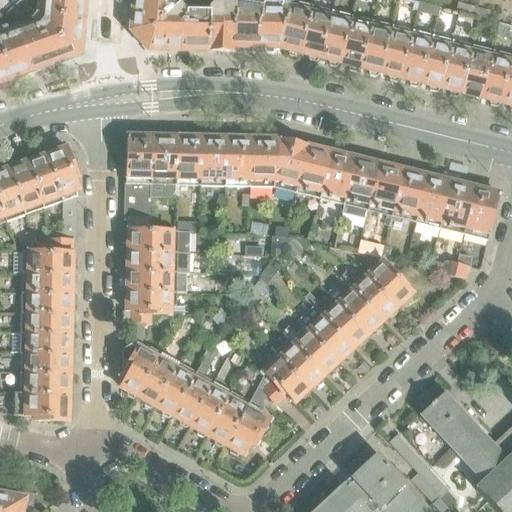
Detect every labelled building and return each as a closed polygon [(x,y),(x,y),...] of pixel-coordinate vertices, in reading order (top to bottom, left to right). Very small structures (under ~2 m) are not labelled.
[(35,5),(30,0),(29,0),(26,3),(31,8),(35,5)] [(83,17),(84,0),(36,0),(35,13),(83,17)] [(133,0),(130,33),(139,42),(182,3),(178,0),(133,0)] [(209,9),(213,5),(214,0),(206,0),(206,5),(209,9)] [(209,9),(208,10),(208,53),(210,53),(210,51),(217,51),(219,53),(232,54),(232,50),(233,50),(235,0),(226,0),(225,3),(217,2),(213,5),(209,9)] [(256,50),(261,0),(235,0),(233,50),(240,50),(243,54),(250,55),(250,51),(255,51),(255,50),(256,50)] [(277,53),(278,51),(288,8),(287,7),(289,2),(278,0),(261,0),(256,50),(263,50),(265,55),(273,56),(276,52),(277,53)] [(320,61),(321,61),(324,49),(323,47),(325,38),(327,37),(330,23),(329,23),(332,13),(322,11),(325,0),(312,0),(308,18),(310,19),(307,32),(304,33),(302,42),(304,44),(301,56),(307,58),(309,63),(316,65),(320,61)] [(360,71),(361,71),(364,59),(362,57),(365,48),(367,47),(371,34),(369,33),(371,25),(372,25),(372,23),(359,20),(361,11),(359,11),(361,1),(358,0),(355,0),(351,18),(349,28),(351,29),(348,42),(345,42),(343,53),(344,55),(341,66),(347,68),(349,73),(356,74),(360,71)] [(300,56),(301,56),(304,44),(302,42),(304,33),(307,32),(310,19),(308,18),(311,8),(289,2),(287,7),(288,8),(278,51),(286,53),(288,58),(296,60),(300,56)] [(182,3),(139,42),(148,52),(208,53),(208,10),(188,10),(182,3)] [(419,4),(417,13),(437,18),(439,9),(419,4)] [(455,13),(472,18),(475,9),(458,4),(455,13)] [(475,9),(472,18),(489,22),(491,13),(475,9)] [(80,56),(83,17),(35,13),(35,15),(53,66),(80,56)] [(340,66),(341,66),(344,55),(343,53),(345,42),(348,42),(351,29),(349,28),(351,18),(332,13),(329,23),(330,23),(327,37),(325,38),(323,47),(324,49),(321,61),(326,63),(328,68),(336,69),(340,66)] [(53,66),(35,15),(31,21),(15,27),(32,74),(53,66)] [(0,55),(9,82),(32,74),(15,27),(6,30),(1,19),(0,18),(0,55)] [(380,76),(381,76),(384,64),(382,62),(385,53),(387,52),(391,39),(388,38),(392,28),(372,23),(372,25),(371,25),(369,33),(371,34),(367,47),(365,48),(362,57),(364,59),(361,71),(366,73),(368,77),(376,79),(380,76)] [(436,23),(433,34),(441,36),(444,26),(436,23)] [(504,45),(509,28),(504,26),(498,25),(494,42),(504,45)] [(400,81),(402,81),(405,69),(403,68),(405,58),(408,57),(411,44),(409,43),(412,33),(392,28),(388,38),(391,39),(387,52),(385,53),(382,62),(384,64),(381,76),(387,78),(389,83),(396,85),(400,81)] [(417,89),(421,86),(424,74),(422,73),(424,63),(427,62),(430,48),(428,48),(430,40),(431,40),(432,38),(412,33),(409,43),(411,44),(408,57),(405,58),(403,68),(405,69),(402,81),(407,83),(409,88),(417,89)] [(437,94),(441,91),(444,79),(442,77),(444,68),(447,67),(450,53),(448,53),(450,45),(452,45),(452,43),(432,38),(431,40),(430,40),(428,48),(430,48),(427,62),(424,63),(422,73),(424,74),(421,86),(427,88),(429,93),(437,94)] [(457,99),(461,96),(464,84),(462,82),(464,73),(467,71),(470,58),(468,58),(470,50),(472,50),(472,48),(452,43),(452,45),(450,45),(448,53),(450,53),(447,67),(444,68),(442,77),(444,79),(441,91),(447,93),(449,98),(457,99)] [(477,104),(481,101),(484,89),(482,87),(484,78),(487,77),(490,63),(488,63),(490,55),(492,55),(492,53),(472,48),(472,50),(470,50),(468,58),(470,58),(467,71),(464,73),(462,82),(464,84),(461,96),(467,98),(469,103),(477,104)] [(497,109),(501,106),(504,94),(502,92),(505,83),(508,82),(511,68),(509,68),(511,60),(511,59),(511,57),(492,53),(492,55),(490,55),(488,63),(490,63),(487,77),(484,78),(482,87),(484,89),(481,101),(488,103),(490,108),(497,109)] [(0,84),(9,82),(0,55),(0,84)] [(511,113),(511,59),(511,60),(509,68),(511,68),(508,82),(505,83),(502,92),(504,94),(501,106),(508,108),(510,112),(511,113)] [(127,223),(148,224),(150,170),(154,168),(154,159),(151,157),(151,139),(144,139),(141,137),(131,136),(129,139),(128,139),(128,140),(127,140),(127,143),(126,143),(125,182),(125,186),(124,220),(127,220),(127,224),(127,223)] [(175,188),(175,170),(178,167),(179,159),(176,157),(176,140),(168,140),(165,137),(156,137),(153,139),(151,139),(151,157),(154,159),(154,168),(150,170),(148,224),(151,224),(151,200),(174,200),(175,188)] [(175,188),(200,189),(200,170),(203,168),(203,160),(201,158),(201,140),(193,140),(190,137),(180,137),(178,140),(176,140),(176,157),(179,159),(178,167),(175,170),(175,188)] [(200,189),(225,189),(225,170),(228,169),(228,160),(225,158),(226,141),(217,141),(215,138),(205,138),(203,140),(201,140),(201,158),(203,160),(203,168),(200,170),(200,189)] [(225,189),(249,190),(250,171),(252,169),(253,160),(250,158),(250,141),(242,141),(239,139),(229,138),(227,141),(226,141),(225,158),(228,160),(228,169),(225,170),(225,189)] [(273,190),(279,141),(278,142),(266,142),(264,139),(254,139),(252,141),(250,141),(250,158),(253,160),(252,169),(250,171),(249,190),(273,190)] [(273,190),(295,196),(300,177),(298,174),(300,165),(303,163),(307,148),(305,147),(303,145),(294,142),(291,144),(279,141),(273,190)] [(46,244),(72,244),(76,244),(77,199),(75,193),(77,192),(77,191),(73,181),(77,180),(71,164),(75,163),(71,150),(67,152),(66,150),(65,149),(54,153),(55,154),(43,158),(47,170),(50,171),(54,181),(52,184),(56,193),(58,194),(62,204),(61,234),(47,233),(47,240),(46,240),(46,244)] [(303,198),(318,202),(323,183),(321,180),(323,170),(327,168),(330,155),(329,154),(327,151),(317,149),(315,150),(307,149),(303,163),(300,165),(298,174),(300,177),(295,196),(291,214),(298,215),(300,205),(301,205),(303,198)] [(318,202),(343,207),(348,189),(345,186),(348,176),(351,175),(354,160),(353,160),(351,157),(341,155),(339,157),(330,155),(327,168),(323,170),(321,180),(323,183),(318,202)] [(42,211),(62,204),(58,194),(56,193),(52,184),(54,181),(50,171),(47,170),(43,158),(38,160),(35,158),(28,161),(27,164),(23,166),(27,177),(30,178),(34,188),(33,191),(36,201),(39,201),(42,211)] [(343,207),(367,213),(372,194),(370,191),(372,183),(375,182),(379,166),(377,166),(375,163),(365,161),(363,162),(354,160),(351,175),(348,176),(345,186),(348,189),(343,207)] [(35,213),(42,211),(39,201),(36,201),(33,191),(34,188),(30,178),(27,177),(23,166),(19,167),(16,164),(9,167),(8,171),(4,172),(8,184),(11,184),(15,195),(14,198),(17,207),(20,208),(23,218),(35,213)] [(367,213),(391,219),(396,201),(394,198),(396,189),(399,187),(403,172),(401,172),(399,169),(389,167),(386,168),(379,166),(375,182),(372,183),(370,191),(372,194),(367,213)] [(5,224),(23,218),(20,208),(17,207),(14,198),(15,195),(11,184),(8,184),(4,172),(0,174),(0,173),(0,213),(1,214),(5,224)] [(391,219),(415,225),(420,206),(418,204),(420,195),(423,194),(427,178),(424,178),(423,175),(413,173),(410,174),(403,172),(399,187),(396,189),(394,198),(396,201),(391,219)] [(415,225),(439,231),(443,212),(441,210),(444,200),(447,199),(450,184),(448,184),(447,181),(437,179),(434,180),(427,178),(423,194),(420,195),(418,204),(420,206),(415,225)] [(439,231),(462,237),(467,218),(465,216),(468,206),(470,205),(474,190),(472,190),(470,187),(461,184),(458,186),(450,184),(447,199),(444,200),(441,210),(443,212),(439,231)] [(482,192),(474,190),(470,205),(468,206),(465,216),(467,218),(462,237),(487,243),(498,198),(498,196),(497,196),(494,193),(485,190),(482,192)] [(321,220),(323,210),(317,209),(315,218),(321,220)] [(151,231),(151,224),(148,224),(127,223),(127,224),(126,233),(128,233),(128,235),(124,237),(151,238),(151,231)] [(190,227),(174,226),(174,232),(174,234),(189,234),(190,227)] [(267,238),(268,227),(261,226),(259,237),(267,238)] [(128,247),(127,254),(141,254),(143,256),(152,257),(155,253),(165,254),(166,255),(189,256),(189,234),(174,234),(174,232),(151,231),(151,238),(124,237),(123,244),(128,247)] [(417,244),(419,234),(413,233),(411,242),(417,244)] [(71,257),(72,244),(46,244),(35,244),(31,234),(25,236),(30,250),(35,248),(37,253),(26,253),(26,254),(22,254),(22,255),(71,257)] [(304,250),(293,240),(284,249),(294,259),(304,250)] [(17,254),(14,246),(6,249),(6,254),(17,254)] [(359,246),(356,255),(374,259),(376,250),(359,246)] [(261,258),(262,250),(250,249),(250,258),(261,258)] [(352,254),(333,250),(329,249),(328,252),(349,266),(354,255),(354,254),(352,254)] [(189,275),(189,256),(166,255),(165,254),(155,253),(152,257),(143,256),(141,254),(127,254),(127,255),(123,257),(123,264),(127,267),(127,274),(141,274),(142,276),(152,276),(155,273),(165,273),(166,275),(186,276),(186,275),(189,275)] [(21,276),(21,278),(33,279),(33,277),(43,277),(46,279),(57,279),(59,277),(71,277),(71,270),(75,268),(75,260),(71,258),(71,257),(22,255),(13,255),(13,276),(21,276)] [(368,268),(361,275),(369,284),(370,282),(378,290),(377,293),(384,300),(387,300),(396,310),(401,305),(406,307),(411,302),(410,297),(411,296),(379,262),(370,271),(368,268)] [(470,269),(463,267),(455,265),(444,262),(440,277),(466,283),(470,269)] [(440,276),(443,266),(430,263),(428,273),(440,276)] [(267,286),(277,272),(270,267),(260,280),(264,285),(267,286)] [(261,276),(261,271),(255,271),(255,269),(244,269),(244,276),(254,277),(255,276),(261,276)] [(186,294),(186,276),(166,275),(165,273),(155,273),(152,276),(142,276),(141,274),(127,274),(127,275),(123,277),(122,284),(126,286),(126,294),(122,297),(140,297),(141,299),(151,300),(154,296),(164,296),(165,298),(176,298),(176,294),(186,294)] [(395,311),(396,310),(387,300),(384,300),(377,293),(378,290),(370,282),(369,284),(361,275),(347,288),(355,297),(356,295),(364,304),(363,306),(370,314),(373,314),(382,323),(386,319),(391,320),(396,315),(395,311)] [(59,297),(71,297),(71,290),(75,287),(75,280),(71,277),(59,277),(57,279),(46,279),(43,277),(33,277),(33,279),(21,278),(21,298),(33,298),(33,296),(45,296),(46,298),(57,299),(59,297)] [(242,296),(247,297),(260,280),(258,278),(243,278),(242,296)] [(260,280),(247,297),(253,303),(266,288),(260,280)] [(380,325),(382,323),(373,314),(370,314),(363,306),(364,304),(356,295),(355,297),(347,288),(339,295),(333,289),(326,295),(332,302),(340,310),(342,309),(350,317),(349,319),(357,327),(358,327),(367,337),(372,332),(376,334),(381,329),(380,325)] [(312,309),(313,309),(318,304),(309,295),(303,300),(312,309)] [(21,316),(21,317),(33,318),(33,316),(44,316),(46,318),(57,318),(59,316),(70,317),(70,310),(74,307),(74,300),(71,297),(59,297),(57,299),(46,298),(45,296),(33,296),(33,298),(21,298),(21,310),(21,316)] [(130,325),(130,334),(143,335),(144,326),(146,326),(147,328),(151,328),(151,318),(172,319),(172,316),(184,317),(184,309),(175,309),(176,298),(165,298),(164,296),(154,296),(151,300),(141,299),(140,297),(122,297),(122,304),(126,306),(126,313),(122,313),(122,325),(126,325),(130,325)] [(366,338),(367,337),(358,327),(357,327),(349,319),(350,317),(342,309),(340,310),(332,302),(318,315),(326,322),(328,322),(336,330),(335,333),(342,340),(345,340),(353,350),(357,346),(362,347),(367,343),(366,338)] [(220,330),(227,319),(220,309),(212,319),(220,330)] [(351,352),(353,350),(345,340),(342,340),(335,333),(336,330),(328,322),(326,322),(318,315),(313,309),(312,309),(298,323),(311,337),(313,336),(321,344),(320,347),(327,354),(330,354),(339,363),(343,359),(347,361),(352,356),(351,352)] [(59,336),(70,336),(70,330),(74,327),(74,320),(70,317),(59,316),(57,318),(46,318),(44,316),(33,316),(33,318),(21,317),(20,336),(20,338),(33,338),(33,335),(44,335),(46,338),(57,338),(59,336)] [(227,319),(220,330),(229,335),(235,324),(227,319)] [(337,365),(339,363),(330,354),(327,354),(320,347),(321,344),(313,336),(311,337),(303,329),(295,336),(288,328),(282,334),(289,342),(297,350),(298,349),(305,357),(304,359),(312,367),(315,367),(324,377),(328,373),(333,374),(338,370),(337,365)] [(136,399),(139,400),(145,389),(144,388),(149,378),(151,378),(157,368),(155,366),(161,356),(150,350),(149,350),(140,345),(143,340),(143,335),(130,334),(130,347),(121,353),(121,363),(124,365),(121,370),(124,372),(120,378),(125,381),(120,390),(126,393),(126,398),(132,401),(136,399)] [(59,356),(69,357),(69,350),(73,347),(74,340),(70,337),(70,336),(59,336),(57,338),(46,338),(44,335),(33,335),(33,338),(20,338),(20,336),(11,336),(11,356),(20,355),(20,358),(32,358),(32,355),(43,356),(46,359),(56,359),(59,356)] [(322,379),(324,377),(315,367),(312,367),(304,359),(305,357),(298,349),(297,350),(289,342),(274,356),(282,365),(285,364),(291,371),(290,374),(297,381),(301,382),(309,391),(314,387),(318,388),(323,383),(322,379)] [(20,358),(19,378),(32,378),(32,376),(43,376),(46,379),(55,379),(58,376),(69,377),(69,370),(73,367),(73,360),(69,357),(59,356),(56,359),(46,359),(43,356),(32,355),(32,358),(20,358)] [(154,408),(157,410),(162,400),(161,398),(167,388),(169,388),(174,378),(173,377),(178,366),(161,356),(155,366),(157,368),(151,378),(149,378),(144,388),(145,389),(139,400),(144,403),(144,407),(150,411),(154,408)] [(308,392),(309,391),(301,382),(297,381),(290,374),(291,371),(285,364),(282,365),(274,356),(264,365),(266,368),(260,373),(282,397),(284,395),(286,397),(294,405),(299,400),(304,401),(309,397),(308,392)] [(226,360),(216,378),(223,381),(229,369),(227,361),(226,360)] [(189,428),(191,429),(197,419),(195,416),(201,406),(204,406),(209,397),(207,395),(213,385),(203,379),(209,368),(201,364),(196,375),(190,386),(191,388),(186,397),(183,397),(178,407),(179,409),(174,419),(179,422),(179,427),(185,430),(189,428)] [(171,418),(174,419),(179,409),(178,407),(183,397),(186,397),(191,388),(190,386),(196,375),(178,366),(173,377),(174,378),(169,388),(167,388),(161,398),(162,400),(157,410),(161,413),(161,417),(167,420),(171,418)] [(282,397),(260,373),(259,374),(262,377),(263,378),(259,385),(249,404),(226,448),(229,450),(229,455),(235,458),(239,456),(243,458),(248,449),(251,451),(256,446),(260,438),(263,439),(269,434),(271,426),(269,423),(258,417),(255,412),(259,408),(265,397),(275,407),(286,397),(284,395),(282,397)] [(19,396),(19,398),(32,398),(32,395),(43,396),(45,399),(55,399),(57,396),(68,397),(69,389),(73,387),(73,380),(69,377),(58,376),(55,379),(46,379),(43,376),(32,376),(32,378),(19,378),(19,396)] [(197,419),(191,429),(196,432),(196,436),(202,440),(206,438),(207,438),(209,439),(214,428),(213,426),(219,416),(222,416),(226,408),(225,406),(231,394),(219,388),(213,385),(207,395),(209,397),(204,406),(201,406),(195,416),(197,419)] [(224,447),(226,448),(249,404),(231,394),(225,406),(226,408),(222,416),(219,416),(213,426),(214,428),(209,439),(214,442),(214,446),(220,450),(224,447)] [(68,419),(68,397),(57,396),(55,399),(45,399),(43,396),(32,395),(32,398),(19,398),(19,396),(13,395),(13,418),(35,418),(34,423),(63,423),(68,419)] [(494,511),(511,511),(511,439),(497,453),(443,395),(419,417),(482,485),(475,491),(494,511)] [(417,475),(440,499),(448,492),(396,437),(388,444),(417,475)] [(426,511),(401,484),(375,457),(350,480),(353,484),(345,491),(342,488),(316,511),(372,511),(376,508),(379,511),(426,511)] [(439,500),(440,499),(417,475),(410,482),(432,505),(431,506),(436,511),(448,511),(449,511),(439,500)] [(0,511),(21,511),(24,501),(15,498),(13,496),(5,494),(2,496),(1,495),(0,499),(0,511)]
